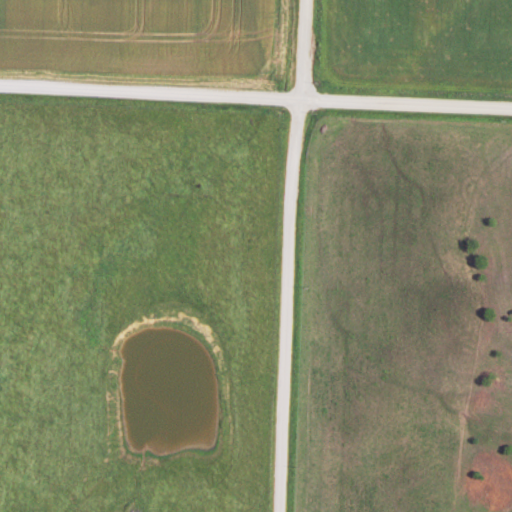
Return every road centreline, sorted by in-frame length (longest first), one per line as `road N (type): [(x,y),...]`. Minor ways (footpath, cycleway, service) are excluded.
road 1 (residential): [(281,511),(310,0)]
road 2 (residential): [(511,108),(0,86)]
